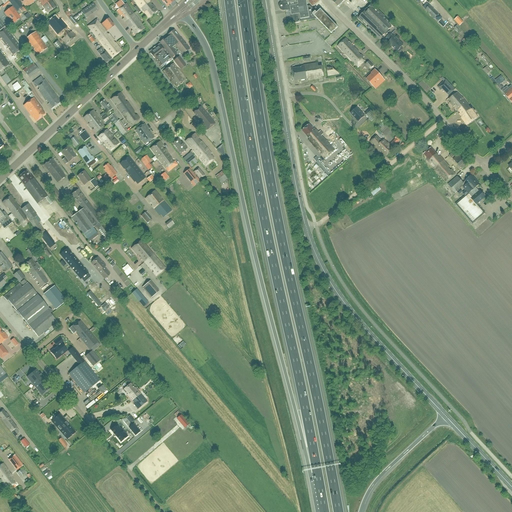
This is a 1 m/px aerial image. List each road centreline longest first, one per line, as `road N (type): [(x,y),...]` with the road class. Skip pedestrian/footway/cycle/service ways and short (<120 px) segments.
road 1 (motorway): [(338,511),(267,169),(242,0)]
road 2 (motorway): [(181,9),(209,50),(252,246),(317,474)]
road 3 (motorway): [(229,0),(317,474)]
road 4 (unclassified): [(162,511),(0,313)]
road 5 (tertiary): [(445,416),(343,301),(306,228)]
road 6 (tertiary): [(306,228),(265,0)]
road 7 (tertiary): [(0,178),(136,51)]
road 8 (residential): [(442,120),(327,0)]
road 9 (track): [(322,221),(437,124)]
road 10 (motorway): [(361,511),(380,476),(445,416)]
